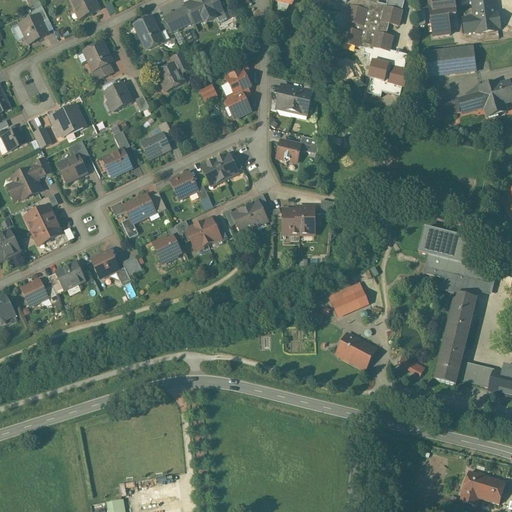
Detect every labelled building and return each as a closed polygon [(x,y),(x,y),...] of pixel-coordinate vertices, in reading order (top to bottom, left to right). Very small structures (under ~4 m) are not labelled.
[(68,0),(79,21),(99,12),(93,0),(68,0)] [(215,0),(199,0),(185,7),(193,24),(194,26),(203,22),(204,25),(216,20),(213,14),(221,11),(215,0)] [(373,1),(369,0),(325,0),(339,3),(338,7),(349,10),(340,45),(372,52),(373,49),(389,53),(392,39),(385,38),(389,25),(398,27),(404,2),(397,0),(388,0),(386,7),(373,4),(373,1)] [(427,0),(433,38),(450,36),(447,18),(455,17),(453,0),(427,0)] [(472,3),(474,19),(463,20),(465,34),(476,33),(476,35),(483,34),(497,32),(497,30),(499,30),(497,14),(495,14),(493,1),(490,1),(472,3)] [(41,9),(34,12),(37,18),(40,24),(47,21),(41,9)] [(186,9),(172,15),(180,30),(193,24),(186,9)] [(180,30),(172,15),(163,20),(171,35),(180,30)] [(37,18),(18,26),(27,46),(46,37),(40,24),(37,18)] [(151,19),(134,27),(146,52),(163,44),(151,19)] [(497,32),(483,34),(484,42),(498,40),(497,32)] [(102,45),(84,54),(86,53),(90,61),(89,63),(93,73),(94,73),(109,66),(112,65),(109,59),(109,56),(108,54),(106,53),(102,45)] [(472,50),(425,56),(428,79),(475,73),(472,50)] [(183,55),(170,61),(173,66),(159,73),(163,82),(161,83),(166,94),(185,85),(181,77),(191,72),(183,55)] [(245,65),(229,72),(231,78),(242,73),(243,76),(248,73),(245,65)] [(109,66),(94,73),(93,73),(92,74),(97,83),(113,75),(109,66)] [(231,78),(226,80),(233,95),(234,97),(247,90),(249,89),(243,76),(242,73),(231,78)] [(498,84),(479,89),(481,95),(485,109),(488,120),(498,118),(497,115),(505,112),(504,106),(511,103),(511,96),(508,83),(498,86),(498,84)] [(122,86),(104,95),(114,114),(132,105),(122,86)] [(317,89),(304,86),(302,94),(303,94),(311,95),(311,96),(317,98),(317,89)] [(336,87),(330,89),(329,96),(334,100),(339,98),(341,91),(336,87)] [(211,88),(205,90),(206,91),(200,94),(205,104),(216,98),(211,88)] [(302,94),(281,89),(279,96),(276,109),(277,109),(307,116),(308,110),(311,111),(311,101),(310,101),(311,96),(311,95),(303,94),(302,94)] [(0,90),(0,115),(10,111),(0,90)] [(247,90),(234,97),(233,95),(226,98),(229,103),(242,97),(243,100),(249,98),(250,95),(247,90)] [(279,96),(270,93),(271,112),(276,113),(277,109),(276,109),(279,96)] [(481,95),(459,101),(459,102),(461,109),(463,115),(485,109),(481,95)] [(229,103),(226,105),(234,121),(250,113),(243,100),(242,97),(229,103)] [(143,98),(135,102),(141,115),(149,111),(143,98)] [(459,102),(439,107),(442,118),(459,113),(458,109),(461,109),(459,102)] [(374,107),(363,104),(362,110),(373,112),(374,107)] [(75,108),(63,114),(62,113),(49,119),(51,123),(56,120),(60,128),(61,128),(65,136),(71,132),(73,135),(85,129),(75,108)] [(60,128),(56,120),(51,123),(49,119),(48,119),(58,139),(62,137),(65,136),(61,128),(60,128)] [(166,124),(158,128),(162,136),(166,144),(174,140),(166,124)] [(457,129),(454,128),(451,129),(450,133),(452,136),(455,137),(458,135),(459,131),(457,129)] [(45,130),(33,136),(40,151),(52,146),(45,130)] [(19,131),(0,140),(7,154),(26,145),(19,131)] [(122,134),(113,138),(119,151),(128,147),(122,134)] [(162,136),(142,146),(149,162),(170,152),(166,144),(162,136)] [(317,142),(301,139),(300,147),(299,153),(317,157),(317,142)] [(82,143),(69,149),(74,159),(77,158),(80,162),(89,158),(82,143)] [(300,147),(281,143),(277,161),(284,162),(286,166),(289,163),(296,165),(299,153),(300,147)] [(122,152),(103,162),(107,171),(106,173),(108,178),(111,179),(111,180),(131,170),(122,152)] [(228,157),(223,160),(222,159),(217,161),(218,162),(215,163),(224,181),(231,178),(231,175),(236,173),(230,161),(228,157)] [(74,159),(58,167),(62,176),(61,179),(63,183),(66,184),(66,185),(86,176),(80,162),(77,158),(74,159)] [(236,158),(230,161),(236,173),(242,170),(236,158)] [(45,161),(33,167),(34,169),(39,180),(39,181),(52,175),(45,161)] [(212,164),(207,166),(207,167),(202,170),(203,174),(209,186),(214,183),(217,185),(224,181),(215,163),(212,165),(212,164)] [(20,176),(13,179),(15,184),(15,186),(18,192),(10,195),(14,203),(22,200),(23,202),(22,202),(28,200),(30,200),(34,198),(34,197),(41,193),(36,184),(37,181),(39,180),(34,169),(26,173),(25,170),(19,173),(20,176)] [(203,174),(197,177),(201,184),(203,189),(209,186),(203,174)] [(189,175),(170,184),(179,202),(196,194),(197,193),(194,187),(189,175)] [(201,184),(194,187),(197,193),(196,194),(201,203),(208,200),(203,189),(201,184)] [(159,196),(148,201),(154,214),(156,213),(157,216),(166,211),(159,196)] [(146,198),(123,209),(132,226),(132,224),(140,220),(142,221),(146,219),(147,217),(154,214),(148,201),(146,198)] [(48,199),(37,204),(41,212),(48,208),(49,211),(53,209),(48,199)] [(330,213),(329,203),(320,203),(320,214),(330,213)] [(260,208),(258,204),(257,204),(257,205),(252,208),(251,207),(245,210),(254,229),(266,223),(266,224),(267,224),(262,213),(260,208)] [(267,205),(260,208),(262,213),(269,210),(267,205)] [(41,212),(37,214),(35,213),(32,214),(32,216),(30,217),(32,220),(28,222),(27,224),(32,234),(55,222),(52,215),(51,215),(49,211),(48,208),(41,212)] [(314,209),(296,210),(296,212),(293,212),(293,214),(283,214),(283,234),(290,234),(290,237),(299,237),(299,233),(314,233),(314,209)] [(245,210),(238,213),(238,214),(233,217),(232,216),(234,221),(236,226),(241,236),(242,236),(241,235),(254,229),(245,210)] [(200,226),(197,228),(196,227),(189,230),(185,232),(188,237),(195,252),(220,240),(212,222),(208,223),(208,221),(200,225),(200,226)] [(55,222),(32,234),(36,243),(39,244),(43,242),(44,245),(45,245),(47,246),(50,244),(51,242),(54,240),(62,237),(60,235),(58,231),(59,230),(55,222)] [(186,223),(174,229),(180,241),(188,237),(185,232),(189,230),(186,223)] [(473,243),(424,230),(418,255),(427,257),(467,267),(473,243)] [(0,262),(19,254),(9,233),(0,237),(0,262)] [(62,237),(54,240),(58,248),(69,243),(64,233),(60,235),(62,237)] [(167,242),(164,240),(160,242),(159,246),(154,248),(162,266),(177,259),(178,257),(180,256),(172,239),(167,242)] [(109,253),(91,262),(100,281),(109,276),(110,278),(116,275),(119,273),(119,272),(109,253)] [(495,279),(466,272),(467,267),(427,257),(423,276),(444,281),(479,289),(492,292),(495,279)] [(75,265),(55,275),(56,275),(64,293),(84,283),(75,265)] [(124,270),(119,272),(119,273),(116,275),(122,287),(130,283),(124,270)] [(56,275),(48,279),(51,287),(56,297),(64,293),(56,275)] [(441,292),(456,296),(475,301),(479,289),(444,281),(441,292)] [(39,282),(21,291),(29,308),(47,300),(43,291),(39,282)] [(359,286),(329,299),(331,305),(354,294),(361,291),(359,286)] [(56,297),(51,287),(43,291),(47,300),(51,307),(59,303),(56,297)] [(361,291),(354,294),(358,304),(365,300),(361,291)] [(354,294),(331,305),(335,314),(358,304),(354,294)] [(475,301),(456,296),(440,357),(460,362),(475,301)] [(5,299),(0,301),(0,325),(1,326),(4,324),(5,321),(14,316),(5,299)] [(322,318),(311,313),(308,320),(318,325),(322,318)] [(376,351),(347,336),(335,357),(364,373),(376,351)] [(511,369),(504,367),(502,376),(493,374),(493,373),(460,365),(460,362),(440,357),(434,382),(433,382),(455,388),(456,387),(455,387),(456,381),(489,390),(489,393),(511,398),(511,369)] [(506,486),(468,474),(460,503),(476,509),(479,499),(499,506),(506,486)] [(124,511),(123,502),(106,505),(107,511),(124,511)]
